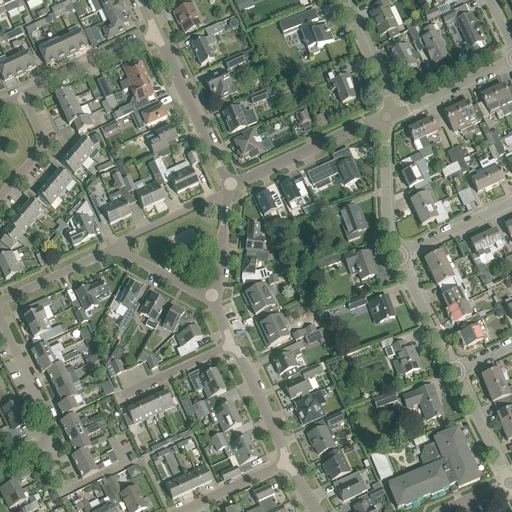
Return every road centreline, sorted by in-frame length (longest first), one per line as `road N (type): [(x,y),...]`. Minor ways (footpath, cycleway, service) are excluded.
road 1 (residential): [(228,186),(385,116)]
road 2 (unclassified): [(228,186),(155,32)]
road 3 (residential): [(155,32),(22,95)]
road 4 (residential): [(396,255),(386,205),(385,116)]
road 5 (residential): [(51,447),(46,417),(0,318)]
road 6 (residential): [(385,116),(511,60)]
road 7 (residential): [(454,371),(396,255)]
road 8 (residential): [(285,461),(230,344)]
road 9 (residential): [(116,248),(0,300)]
road 10 (residential): [(396,255),(511,201)]
road 11 (residential): [(385,116),(385,93),(342,0)]
road 12 (residential): [(117,397),(230,344)]
road 13 (residential): [(509,483),(454,371)]
road 14 (residential): [(0,200),(42,142),(22,95)]
